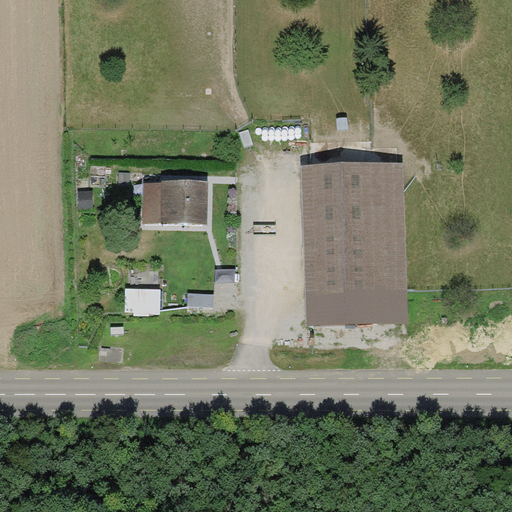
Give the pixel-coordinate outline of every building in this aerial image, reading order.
[(407,324),(404,162),(303,164),(306,326),(407,324)] [(144,180),(143,224),(208,225),(208,181),(144,180)] [(93,191),(78,191),(78,211),(93,211),(93,191)] [(235,270),(216,269),(215,282),(235,283),(235,270)] [(161,289),(126,289),(126,312),(134,313),(134,316),(149,316),(149,314),(161,314),(161,289)] [(214,295),(189,294),(188,306),(214,307),(214,295)]
